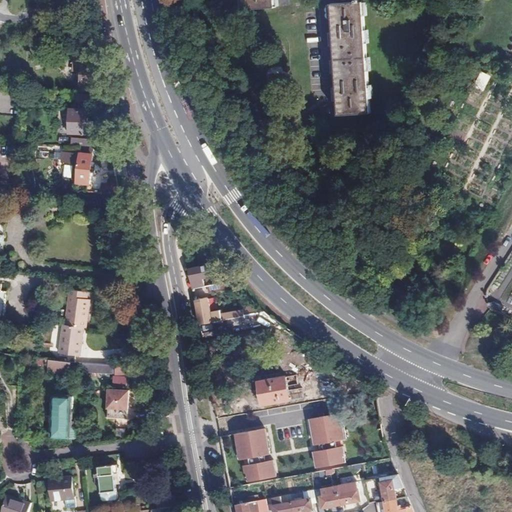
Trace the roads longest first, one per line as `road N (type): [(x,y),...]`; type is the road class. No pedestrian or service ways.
road 1 (tertiary): [(216,511),(168,237),(189,187)]
road 2 (primary): [(432,361),(384,337),(286,264),(197,140)]
road 3 (tertiary): [(143,205),(198,511)]
road 4 (primary): [(189,187),(294,313),(417,390)]
road 5 (unclassified): [(432,361),(511,229)]
road 6 (primary): [(197,140),(151,0)]
road 7 (residential): [(0,187),(143,205)]
road 8 (residential): [(383,391),(419,511)]
